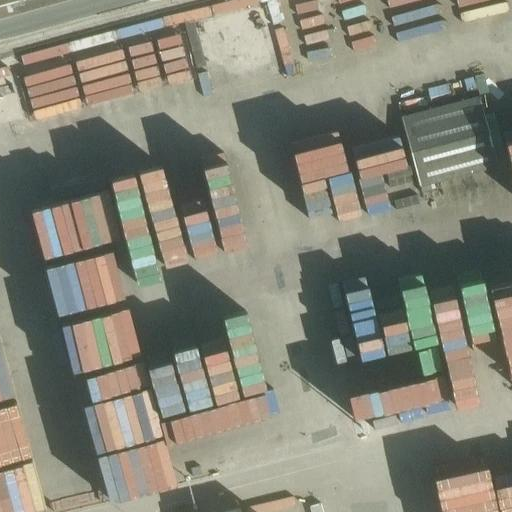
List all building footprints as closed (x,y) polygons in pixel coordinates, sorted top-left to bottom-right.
[(106,34),(114,72),(196,54),(197,61),(248,50),(245,35),(300,23),(294,0),(242,0),(157,18),(158,23),(106,34)] [(354,0),(329,0),(333,13),(357,8),(354,0)] [(0,121),(0,132),(9,176),(99,157),(84,89),(110,84),(101,40),(2,61),(14,119),(0,121)] [(391,84),(342,94),(348,124),(377,118),(391,186),(411,182),(407,163),(396,165),(395,157),(405,155),(391,84)] [(296,165),(320,160),(304,90),(281,95),(296,165)] [(263,145),(286,139),(277,100),(253,106),(263,145)] [(479,101),(400,122),(419,191),(497,171),(479,101)] [(314,117),(337,201),(360,195),(337,111),(314,117)] [(348,129),(350,138),(368,134),(366,125),(348,129)] [(257,127),(233,129),(238,178),(262,176),(257,127)] [(203,142),(213,180),(237,173),(227,136),(203,142)] [(130,157),(107,161),(118,227),(141,223),(130,157)] [(154,208),(166,206),(158,158),(138,162),(147,214),(155,213),(154,208)] [(62,318),(99,310),(94,290),(89,291),(85,274),(87,274),(85,267),(52,275),(62,318)] [(277,284),(252,289),(267,362),(318,351),(301,269),(276,275),(277,284)] [(477,383),(503,380),(497,312),(470,315),(468,298),(443,301),(451,387),(477,384),(477,383)] [(151,358),(174,351),(161,302),(137,308),(151,358)] [(105,320),(39,335),(49,382),(116,368),(105,320)] [(178,356),(202,353),(198,325),(174,328),(178,356)] [(118,354),(143,354),(142,327),(118,328),(118,354)] [(205,329),(205,355),(230,355),(229,328),(205,329)] [(109,402),(123,398),(117,373),(103,377),(109,402)] [(148,477),(134,424),(65,441),(79,494),(148,477)] [(456,459),(465,511),(511,511),(511,510),(506,477),(501,450),(478,454),(483,478),(480,479),(483,491),(469,494),(463,458),(456,459)] [(263,511),(314,511),(305,471),(257,482),(263,511)]
